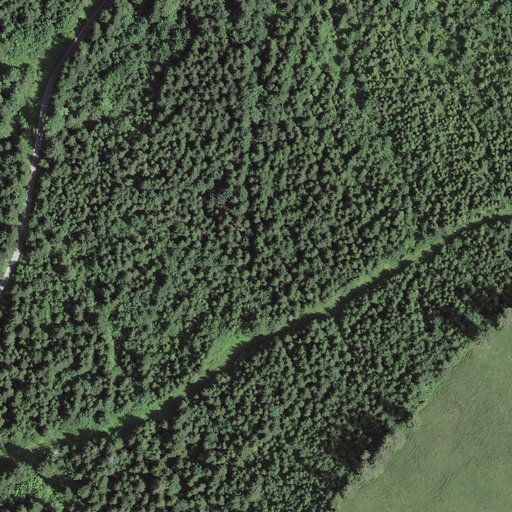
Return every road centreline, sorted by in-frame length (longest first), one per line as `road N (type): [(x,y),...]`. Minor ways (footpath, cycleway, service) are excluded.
road 1 (track): [(0,472),(114,429),(511,216)]
road 2 (track): [(0,288),(20,242),(46,94),(109,0)]
